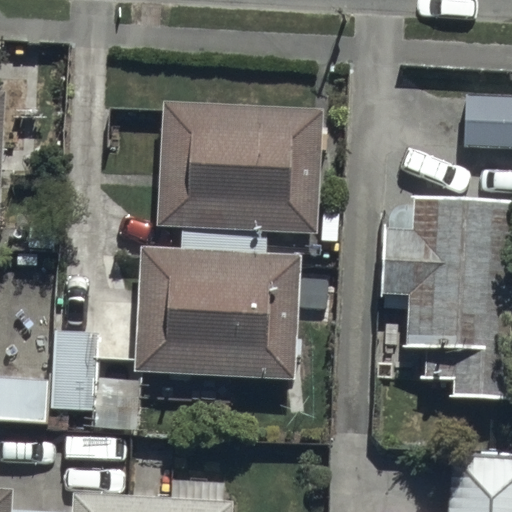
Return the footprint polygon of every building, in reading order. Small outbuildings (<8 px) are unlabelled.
[(511,90),(463,91),(461,140),(511,141),(511,90)] [(179,239),(138,237),(135,368),(293,371),(296,244),(266,243),(266,225),(316,226),(319,97),(160,94),(157,218),(180,219),(179,239)] [(511,391),(511,193),(409,190),(408,222),(384,221),(383,287),(407,287),(406,337),(424,337),(423,368),(453,369),(453,391),(511,391)] [(511,511),(511,451),(447,446),(445,511),(511,511)] [(11,479),(0,478),(0,511),(228,511),(230,491),(223,491),(224,476),(169,473),(170,449),(143,448),(142,488),(67,485),(66,505),(10,503),(11,479)]
